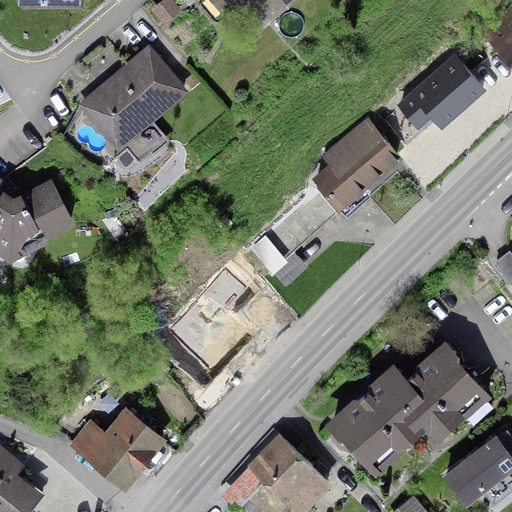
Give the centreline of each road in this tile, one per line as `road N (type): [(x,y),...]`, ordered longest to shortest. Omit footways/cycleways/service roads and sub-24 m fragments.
road 1 (primary): [(164,511),(316,337),(511,150)]
road 2 (residential): [(133,0),(24,94)]
